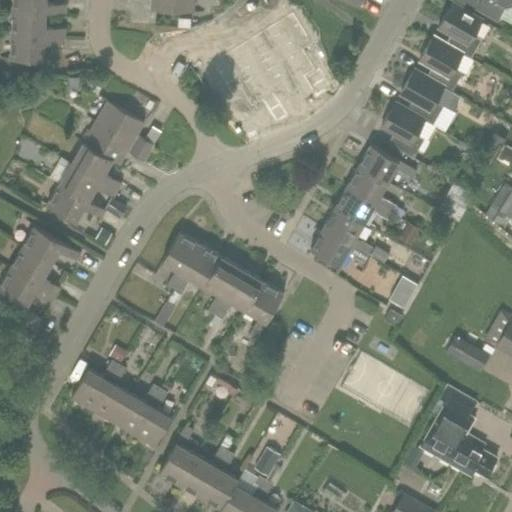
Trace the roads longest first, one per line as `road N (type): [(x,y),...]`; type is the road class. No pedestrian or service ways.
road 1 (residential): [(49,466),(31,449),(29,403),(156,194),(216,170)]
road 2 (residential): [(285,411),(344,294),(249,239),(216,170)]
road 3 (residential): [(216,170),(309,128),(346,98),(402,0)]
road 4 (residential): [(216,170),(193,114),(98,46),(97,0)]
